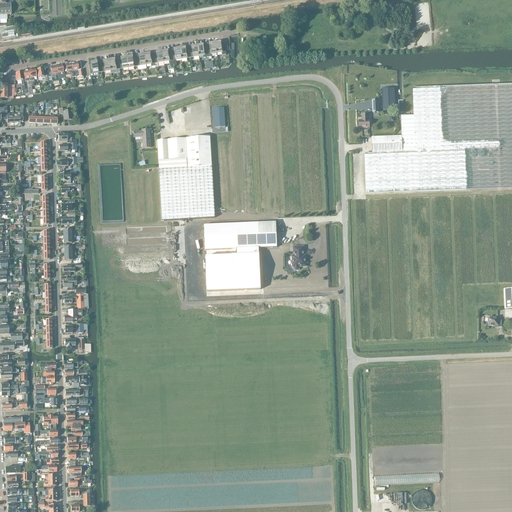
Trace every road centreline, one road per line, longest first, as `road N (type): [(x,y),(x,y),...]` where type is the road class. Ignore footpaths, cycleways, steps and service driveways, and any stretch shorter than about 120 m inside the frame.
road 1 (unclassified): [(350,360),(340,107),(330,84),(302,76),(226,86),(111,119)]
road 2 (residential): [(60,411),(49,131)]
road 3 (unclassified): [(0,69),(222,32)]
road 4 (unclassified): [(350,360),(511,354)]
road 5 (unclassified): [(355,511),(350,360)]
